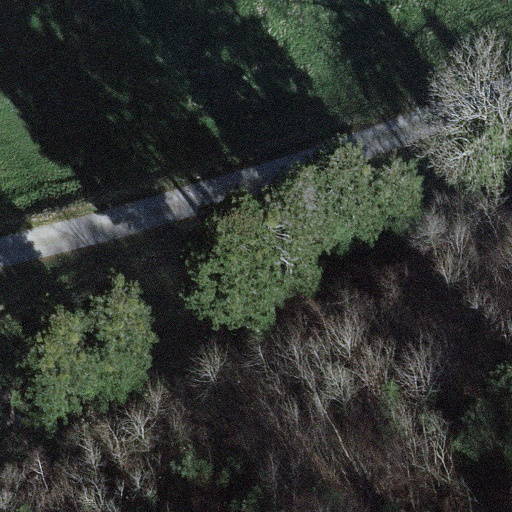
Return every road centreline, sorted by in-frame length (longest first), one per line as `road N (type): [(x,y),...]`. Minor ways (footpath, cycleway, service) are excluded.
road 1 (track): [(511,207),(183,385),(0,468)]
road 2 (unclassified): [(511,87),(280,173),(0,250)]
